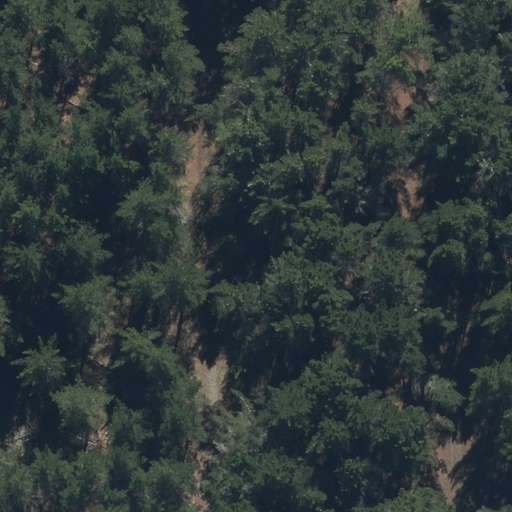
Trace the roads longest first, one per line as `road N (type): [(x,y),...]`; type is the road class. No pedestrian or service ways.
road 1 (unknown): [(205,511),(164,0)]
road 2 (track): [(511,456),(447,318),(448,0)]
